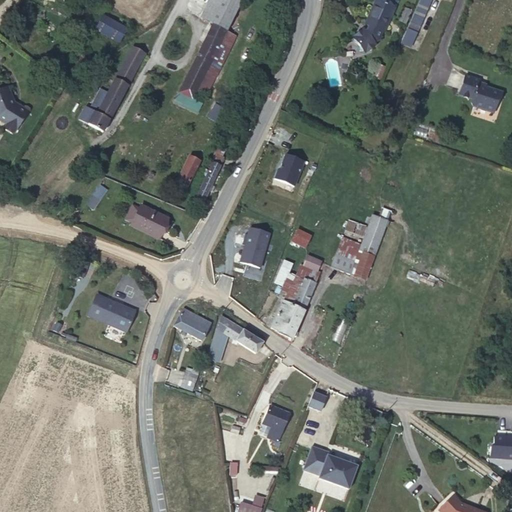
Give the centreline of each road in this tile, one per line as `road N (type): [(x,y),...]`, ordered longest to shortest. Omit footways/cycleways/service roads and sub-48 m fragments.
road 1 (residential): [(183,280),(336,381),(399,402),(511,410)]
road 2 (tertiary): [(305,25),(183,280)]
road 3 (tertiary): [(183,280),(146,385),(160,511)]
road 4 (residential): [(0,222),(114,249),(183,280)]
road 5 (track): [(399,402),(420,426),(511,488)]
